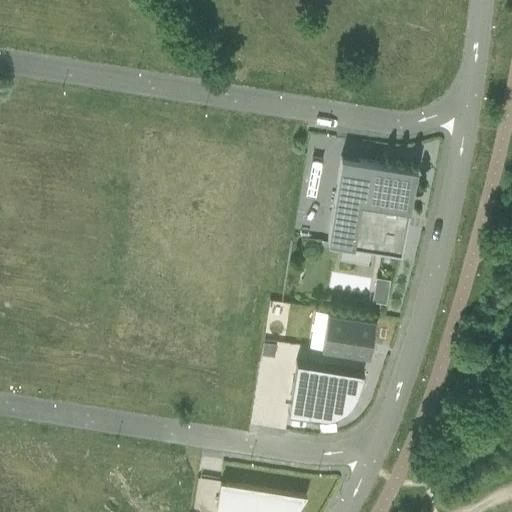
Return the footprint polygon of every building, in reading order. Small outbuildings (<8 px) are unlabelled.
[(326,240),(326,242),(400,253),(416,169),(415,169),(340,157),(326,240)] [(284,323),(289,302),(270,298),(265,319),(284,323)] [(368,356),(374,321),(326,313),(320,349),(368,356)] [(263,343),(261,355),(273,357),(275,345),(263,343)] [(323,416),(333,415),(343,409),(349,403),(355,393),(363,372),(295,361),(287,412),(305,415),(323,416)] [(295,511),(306,495),(220,482),(214,511),(295,511)]
